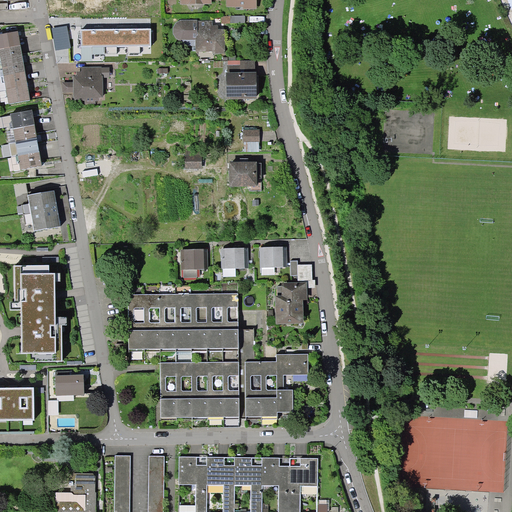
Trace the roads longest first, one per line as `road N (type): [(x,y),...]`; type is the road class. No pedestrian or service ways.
road 1 (residential): [(40,11),(119,436),(338,434)]
road 2 (residential): [(278,0),(284,117),(318,249),(338,434)]
